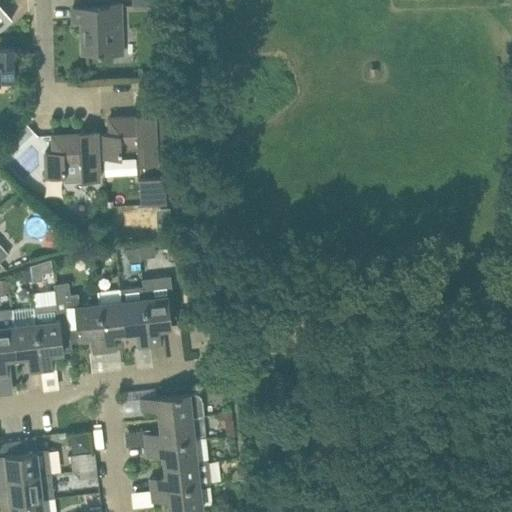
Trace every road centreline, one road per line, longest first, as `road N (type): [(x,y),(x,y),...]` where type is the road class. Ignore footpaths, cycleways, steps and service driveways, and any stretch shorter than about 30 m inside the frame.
road 1 (residential): [(140,91),(46,97),(43,0)]
road 2 (residential): [(121,511),(105,383)]
